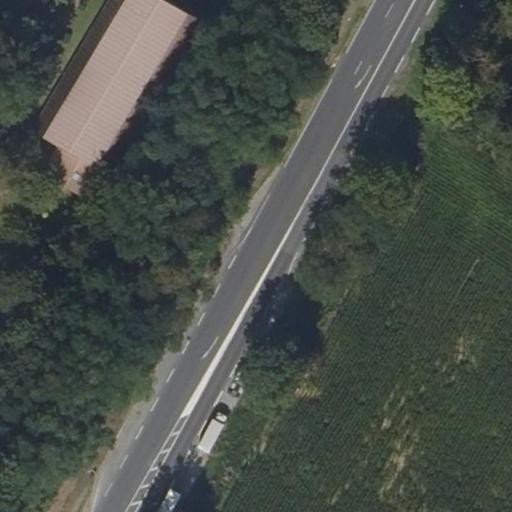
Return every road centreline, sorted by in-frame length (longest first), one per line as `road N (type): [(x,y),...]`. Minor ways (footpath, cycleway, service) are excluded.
road 1 (primary): [(309,178),(113,511)]
road 2 (primary): [(145,511),(309,178)]
road 3 (primary): [(405,0),(309,178)]
